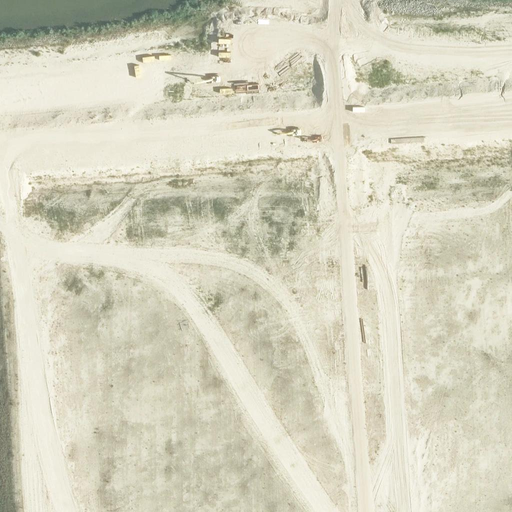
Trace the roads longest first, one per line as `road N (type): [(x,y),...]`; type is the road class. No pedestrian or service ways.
road 1 (tertiary): [(337,511),(314,171)]
road 2 (tertiary): [(271,175),(292,511)]
